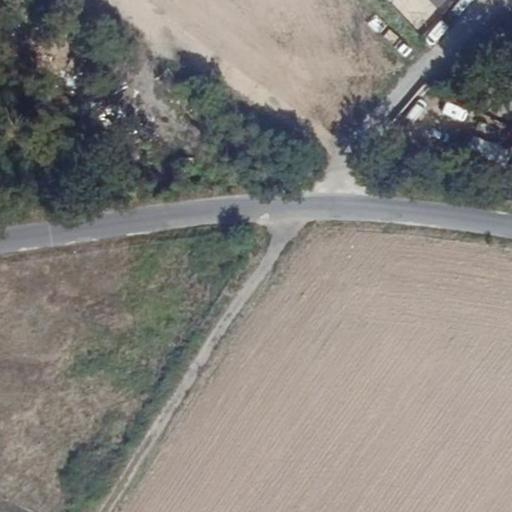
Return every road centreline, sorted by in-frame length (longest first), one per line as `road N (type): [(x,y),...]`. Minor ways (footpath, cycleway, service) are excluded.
road 1 (residential): [(511,230),(308,202),(0,239)]
road 2 (track): [(308,202),(485,0)]
